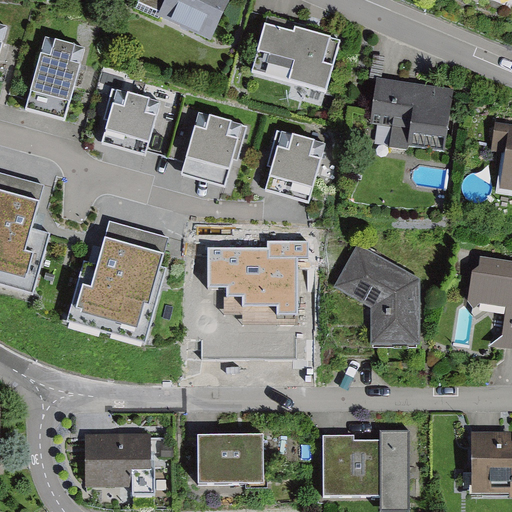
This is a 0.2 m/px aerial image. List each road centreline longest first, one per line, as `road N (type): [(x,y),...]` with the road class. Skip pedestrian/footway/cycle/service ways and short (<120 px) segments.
road 1 (residential): [(511,399),(126,400),(48,388)]
road 2 (residential): [(337,0),(511,73)]
road 3 (residential): [(0,132),(64,149),(86,174),(141,189)]
road 4 (residential): [(66,511),(41,452),(48,388)]
